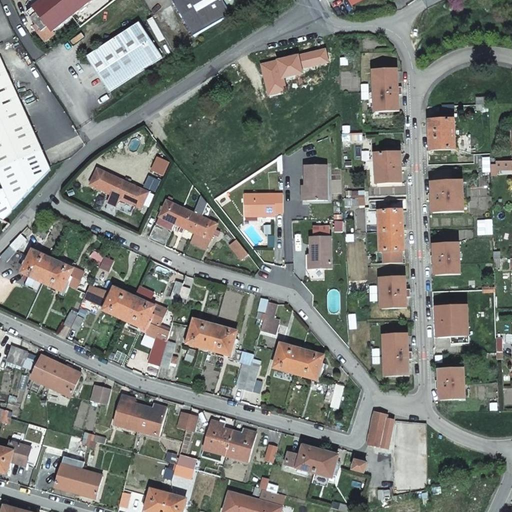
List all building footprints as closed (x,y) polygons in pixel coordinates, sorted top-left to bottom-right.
[(47,24),(51,29),(89,0),(39,0),(33,5),(36,10),(30,15),(41,29),(47,24)] [(173,0),(194,36),(232,14),(229,9),(243,0),(173,0)] [(86,58),(109,92),(162,57),(160,53),(162,52),(159,48),(157,49),(139,22),(86,58)] [(0,112),(20,104),(0,60),(0,112)] [(375,112),(399,111),(397,70),(373,71),(374,93),(375,112)] [(488,99),(476,99),(476,106),(476,110),(480,110),(488,110),(488,103),(488,99)] [(0,218),(2,220),(51,173),(20,104),(0,112),(0,183),(3,191),(0,192),(0,218)] [(440,121),(454,121),(454,113),(440,113),(440,121)] [(454,121),(440,121),(429,121),(430,150),(455,150),(454,136),(454,121)] [(133,154),(141,138),(133,134),(126,150),(133,154)] [(376,183),(402,183),(401,153),(375,154),(376,169),(376,183)] [(326,166),(305,166),(305,187),(307,187),(307,200),(326,200),(326,166)] [(118,199),(140,209),(148,192),(132,185),(113,176),(97,168),(89,185),(105,192),(111,195),(118,199)] [(464,212),(463,198),(463,182),(431,183),(432,212),(464,212)] [(108,202),(115,206),(118,199),(111,195),(108,202)] [(274,214),(281,213),(280,195),(244,196),(244,218),(274,217),(274,214)] [(366,204),(366,198),(366,196),(353,196),(353,198),(353,204),(359,204),(366,204)] [(210,241),(217,225),(201,217),(182,208),(167,200),(158,216),(174,224),(180,227),(183,228),(194,233),(210,241)] [(404,251),(403,210),(379,211),(380,233),(380,252),(383,252),(391,252),(401,251),(404,251)] [(158,216),(148,239),(161,245),(164,246),(174,224),(158,216)] [(189,242),(205,250),(210,241),(194,233),(189,242)] [(16,250),(26,240),(20,234),(9,245),(13,250),(16,250)] [(310,237),(310,254),(310,269),(323,269),(331,269),(331,237),(329,237),(312,237),(310,237)] [(236,240),(230,245),(243,261),(249,256),(236,240)] [(460,274),(460,261),(459,244),(433,245),(434,275),(460,274)] [(13,250),(9,245),(0,254),(0,255),(6,261),(16,250),(13,250)] [(30,256),(22,273),(42,282),(52,259),(33,250),(30,256)] [(391,252),(383,252),(384,263),(402,262),(401,251),(391,252)] [(52,259),(42,282),(63,291),(66,284),(73,269),(73,268),(52,259)] [(66,284),(77,290),(84,273),(73,267),(73,268),(73,269),(66,284)] [(310,269),(305,269),(310,280),(323,280),(323,269),(310,269)] [(380,309),(406,308),(405,278),(379,279),(380,294),(380,309)] [(185,302),(191,281),(183,279),(182,283),(177,300),(185,302)] [(177,300),(182,283),(175,281),(170,297),(177,300)] [(85,297),(106,307),(112,293),(91,284),(85,297)] [(106,307),(104,310),(124,319),(134,296),(114,287),(112,293),(106,307)] [(134,296),(124,319),(144,328),(147,322),(154,306),(154,305),(134,296)] [(271,324),(276,306),(268,303),(264,316),(263,320),(262,322),(259,332),(274,336),(277,325),(271,324)] [(154,305),(154,306),(147,322),(159,327),(167,309),(154,304),(154,305)] [(469,337),(468,322),(468,307),(436,308),(437,338),(450,338),(469,337)] [(70,328),(76,315),(69,312),(63,325),(70,328)] [(70,328),(76,331),(82,318),(76,315),(70,328)] [(191,326),(186,342),(208,349),(214,325),(193,319),(191,326)] [(214,325),(208,349),(230,355),(232,348),(237,332),(214,325)] [(384,377),(409,376),(407,335),(382,336),(383,358),(384,377)] [(165,345),(166,340),(159,338),(151,364),(159,366),(165,345)] [(168,368),(174,348),(165,345),(159,366),(168,368)] [(273,367),(295,373),(301,351),(280,345),(278,352),(273,367)] [(5,361),(15,364),(18,349),(11,346),(5,361)] [(21,367),(27,352),(18,349),(15,364),(21,367)] [(301,351),(295,373),(316,379),(323,356),(301,351)] [(32,379),(47,386),(70,396),(81,373),(65,366),(42,356),(32,379)] [(235,387),(243,389),(249,369),(241,367),(235,387)] [(250,391),(257,371),(249,369),(243,389),(250,391)] [(465,399),(465,385),(464,369),(438,370),(439,400),(465,399)] [(99,403),(103,390),(104,387),(95,385),(91,401),(99,403)] [(337,408),(343,387),(335,385),(333,391),(329,406),(337,408)] [(106,405),(110,392),(103,390),(99,403),(106,405)] [(137,430),(138,426),(143,406),(134,404),(129,402),(130,397),(121,395),(114,423),(137,430)] [(138,426),(137,430),(159,436),(167,407),(158,405),(156,410),(143,406),(138,426)] [(178,426),(186,428),(189,415),(181,413),(178,426)] [(367,445),(379,448),(384,449),(388,447),(392,421),(385,419),(385,415),(373,413),(368,444),(367,445)] [(192,430),(196,417),(189,415),(186,428),(192,430)] [(202,448),(226,455),(231,432),(217,427),(219,422),(210,420),(202,448)] [(248,461),(257,433),(247,430),(245,436),(231,432),(226,455),(248,461)] [(31,445),(10,440),(8,448),(14,450),(10,461),(14,462),(15,458),(27,462),(31,445)] [(14,450),(8,448),(0,445),(0,471),(7,473),(10,461),(14,450)] [(303,446),(300,455),(297,467),(314,472),(331,477),(338,456),(321,451),(303,446)] [(297,467),(300,455),(288,452),(285,464),(297,467)] [(61,464),(81,470),(84,461),(63,456),(61,464)] [(351,470),(362,473),(365,464),(354,461),(351,470)] [(72,492),(96,499),(103,476),(81,470),(61,464),(54,487),(72,492)] [(145,511),(182,511),(186,500),(169,495),(151,489),(144,511),(145,511)] [(377,492),(378,499),(389,499),(389,491),(377,492)] [(126,507),(129,494),(123,492),(119,505),(126,507)] [(257,511),(259,502),(227,492),(221,511),(257,511)] [(278,511),(280,508),(259,502),(257,511),(278,511)]
